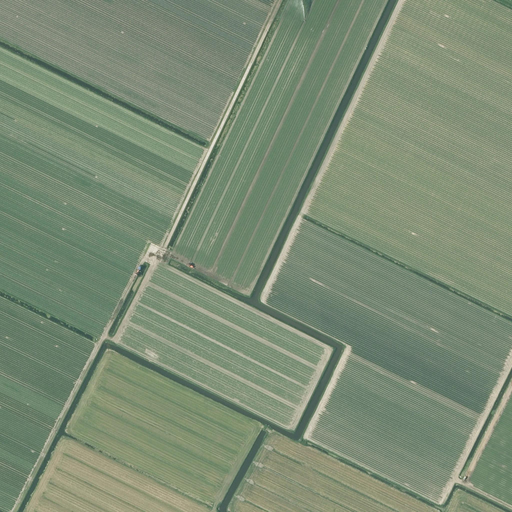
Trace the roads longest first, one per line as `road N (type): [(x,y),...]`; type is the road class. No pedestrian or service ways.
road 1 (track): [(280,0),(162,251),(170,255)]
road 2 (track): [(162,251),(142,261),(97,348)]
